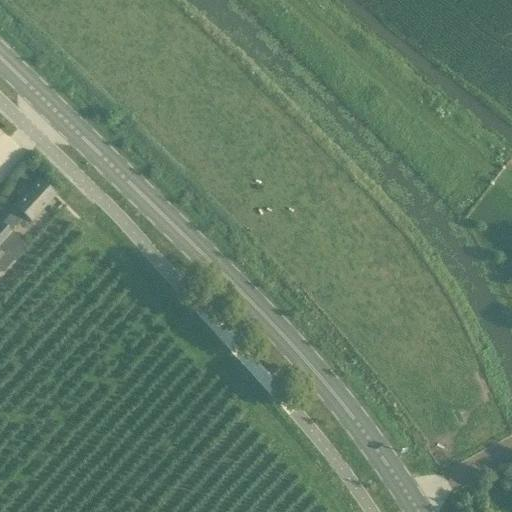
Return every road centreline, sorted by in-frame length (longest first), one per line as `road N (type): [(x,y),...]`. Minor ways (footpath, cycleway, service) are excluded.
road 1 (secondary): [(418,511),(287,342),(0,58)]
road 2 (track): [(287,0),(511,188)]
